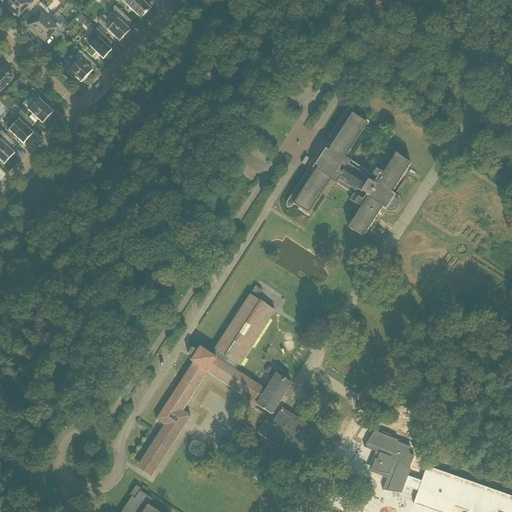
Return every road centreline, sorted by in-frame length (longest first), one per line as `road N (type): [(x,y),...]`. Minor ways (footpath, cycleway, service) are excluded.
road 1 (residential): [(84,107),(155,26),(166,10),(159,0)]
road 2 (residential): [(84,107),(0,200)]
